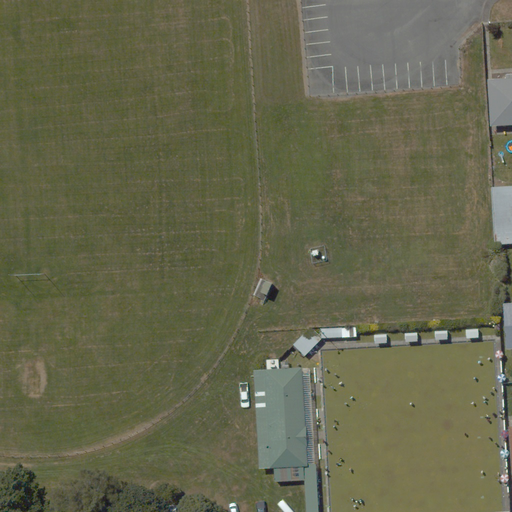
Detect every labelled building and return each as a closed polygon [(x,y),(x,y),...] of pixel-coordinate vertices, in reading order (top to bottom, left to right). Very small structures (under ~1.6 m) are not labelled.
[(490,127),(511,125),(511,69),(503,70),(504,78),(487,79),(490,127)] [(511,185),(491,187),(494,244),(511,243),(511,185)] [(511,301),(503,302),(505,348),(511,347),(511,301)] [(310,328),(293,344),(304,356),(322,340),(310,328)] [(323,329),(323,339),(358,338),(357,328),(323,329)] [(318,511),(311,368),(255,371),(260,469),(273,468),(273,481),(306,479),(307,511),(318,511)]
